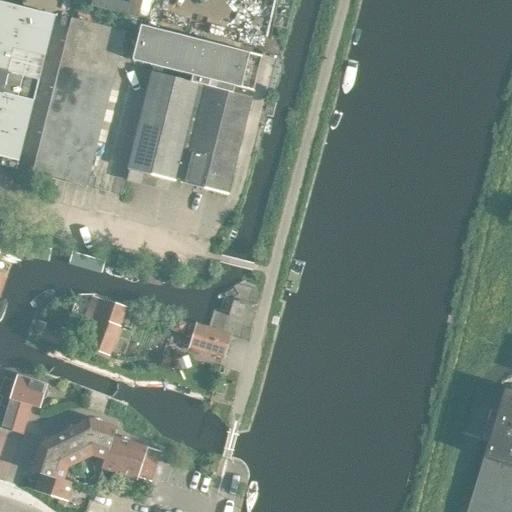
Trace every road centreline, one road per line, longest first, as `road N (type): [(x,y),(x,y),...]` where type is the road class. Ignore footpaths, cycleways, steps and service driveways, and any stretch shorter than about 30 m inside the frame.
road 1 (unclassified): [(235,421),(344,0)]
road 2 (residential): [(219,258),(0,202)]
